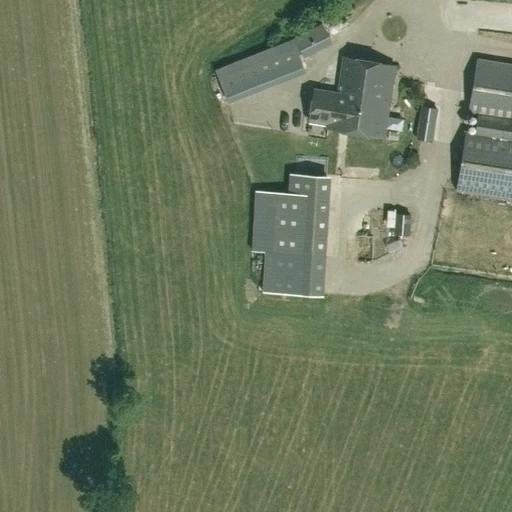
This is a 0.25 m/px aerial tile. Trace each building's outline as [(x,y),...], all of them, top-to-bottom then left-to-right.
[(302,54),(330,40),(322,24),(294,39),(302,54)] [(228,100),(303,70),(291,40),(216,70),(228,100)] [(346,94),(341,128),(383,135),(394,64),(343,55),(337,92),(346,94)] [(485,195),(511,199),(511,64),(477,59),(468,113),(477,115),(474,132),(466,131),(456,190),(485,195)] [(346,94),(337,92),(313,88),(308,119),(328,122),(327,126),(341,128),(346,94)] [(437,110),(421,107),(416,139),(432,142),(437,110)] [(319,295),(326,174),(290,172),(289,192),(254,190),(251,251),(261,252),(259,292),(319,295)]
